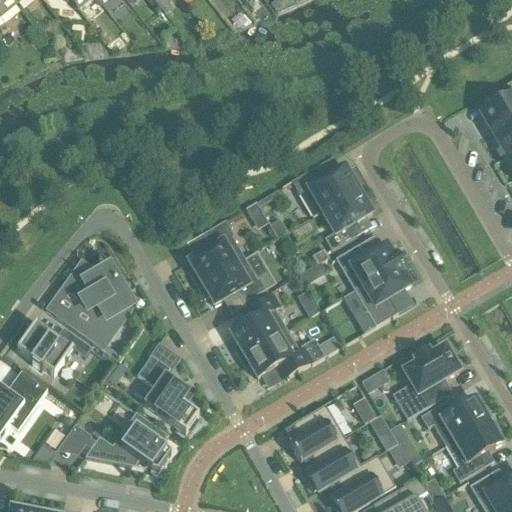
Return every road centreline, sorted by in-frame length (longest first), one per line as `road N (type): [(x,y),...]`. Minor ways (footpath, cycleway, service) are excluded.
road 1 (residential): [(511,261),(433,128),(413,124),(375,146),(369,159),(511,406)]
road 2 (residential): [(288,511),(113,223),(90,224),(0,341)]
road 3 (residential): [(0,475),(188,511)]
